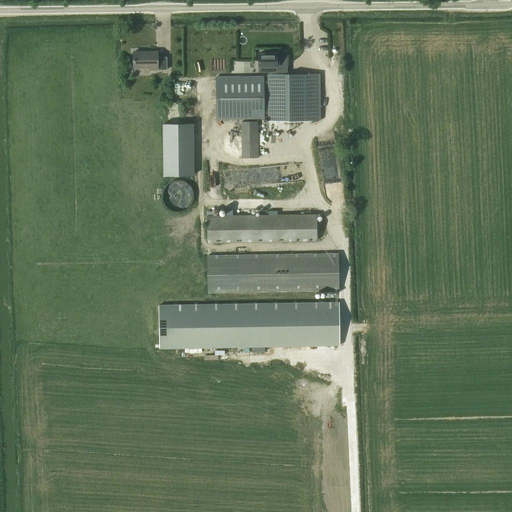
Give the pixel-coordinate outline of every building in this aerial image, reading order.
[(134,52),(134,68),(151,68),(151,70),(157,70),(167,69),(167,57),(157,57),(157,52),(134,52)] [(276,54),(259,54),(259,72),(269,72),(269,74),(277,74),(276,54)] [(264,76),(216,76),(216,119),(258,119),(264,119),(264,114),(268,114),(269,140),(290,140),(290,121),(320,121),(320,74),(277,74),(269,74),(267,74),(267,81),(264,81),(264,76)] [(191,166),(191,120),(168,120),(168,166),(191,166)] [(258,121),(241,122),(242,158),(259,158),(258,121)] [(317,241),(317,214),(207,216),(207,242),(317,241)] [(339,251),(207,254),(208,292),(340,289),(339,251)] [(337,302),(140,304),(140,342),(338,339),(337,302)]
